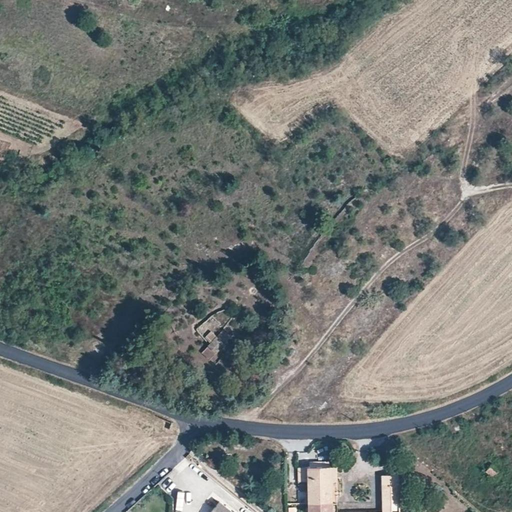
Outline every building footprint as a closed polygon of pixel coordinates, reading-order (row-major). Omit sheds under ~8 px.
[(223,330),(209,345),(201,352),(209,359),(230,337),(223,330)] [(218,364),(230,373),(237,363),(226,354),(218,364)] [(337,511),(338,511),(337,511),(336,511),(331,511),(331,466),(329,466),(310,467),(310,468),(298,468),(298,481),(309,481),(309,511),(337,511)] [(498,472),(491,466),(486,471),(492,477),(498,472)] [(338,511),(337,511),(399,511),(398,475),(382,475),(383,511),(338,511)] [(232,511),(220,502),(211,511),(232,511)]
